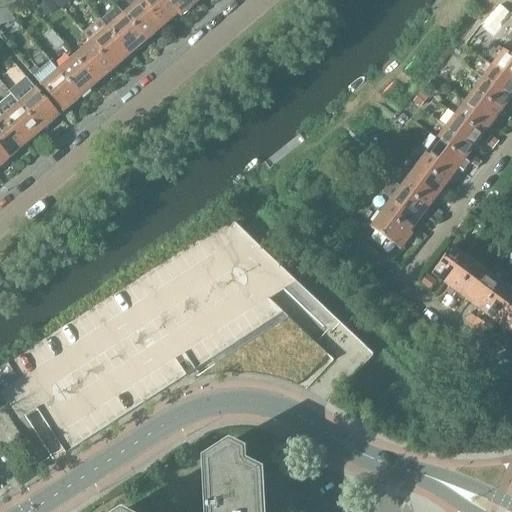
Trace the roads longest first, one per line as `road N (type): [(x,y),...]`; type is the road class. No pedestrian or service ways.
road 1 (tertiary): [(32,511),(162,426),(221,400),(281,408),(364,457),(498,511)]
road 2 (residential): [(0,217),(256,0)]
road 3 (residential): [(511,362),(410,287),(408,270),(511,136)]
